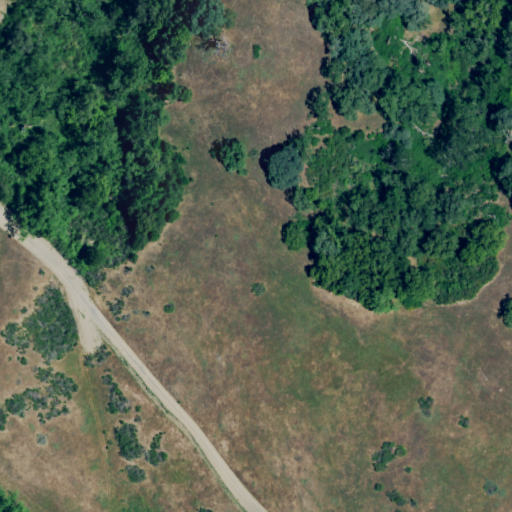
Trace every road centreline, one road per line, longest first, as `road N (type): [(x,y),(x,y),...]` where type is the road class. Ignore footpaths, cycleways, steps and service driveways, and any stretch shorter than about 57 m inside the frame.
road 1 (track): [(114,335),(263,511)]
road 2 (track): [(0,216),(47,256),(114,335)]
